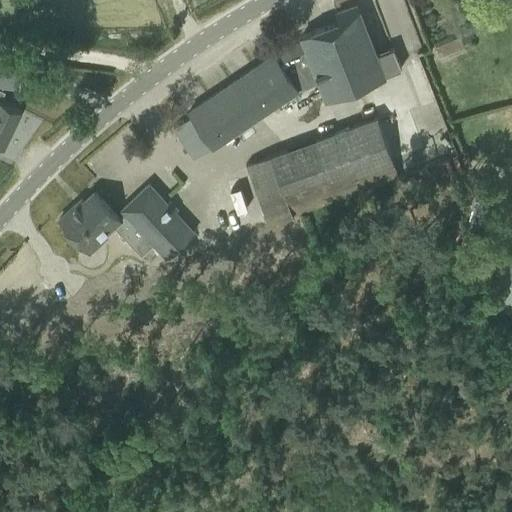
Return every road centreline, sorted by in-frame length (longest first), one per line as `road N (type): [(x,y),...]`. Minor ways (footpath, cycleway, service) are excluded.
road 1 (unclassified): [(0,218),(92,125),(271,0)]
road 2 (track): [(0,49),(159,72)]
